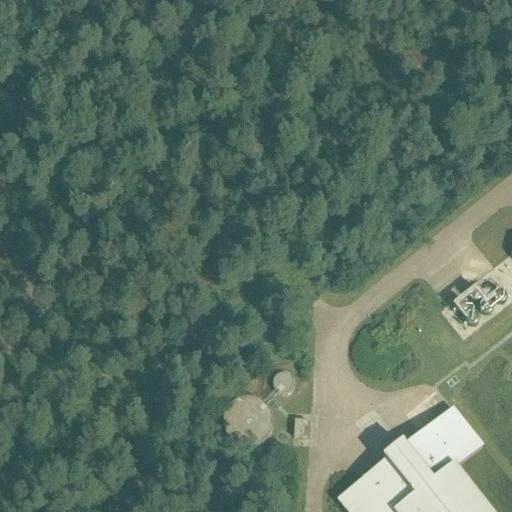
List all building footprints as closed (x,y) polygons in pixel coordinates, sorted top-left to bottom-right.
[(504,315),(487,287),(459,304),(476,332),(504,315)] [(281,379),(279,380),(278,381),(277,382),(275,384),(275,385),(274,387),(274,389),(274,391),(275,393),(275,394),(277,396),(278,397),(279,398),(281,399),(283,400),(285,400),(287,400),(289,399),(290,398),(292,397),(293,396),(294,394),(295,393),(295,391),(296,389),(295,387),(295,385),(294,384),(293,382),(292,381),(290,380),(288,379),(287,378),(285,378),(283,378),(281,379)] [(252,452),(256,451),(260,450),(264,447),(268,444),(270,440),(273,436),(274,432),(274,427),(274,423),(273,418),(271,414),(268,411),(264,407),(261,405),(256,403),(252,402),(247,402),(243,403),(238,405),(235,407),(231,410),(228,414),(226,418),(225,423),(225,427),(225,432),(226,436),(228,440),(231,444),(234,447),(238,449),(242,451),(247,452),(252,452)] [(489,511),(456,471),(484,449),(454,412),(406,451),(404,448),(385,463),(388,466),(340,505),(345,511),(489,511)] [(308,442),(309,425),(296,424),(295,441),(308,442)]
